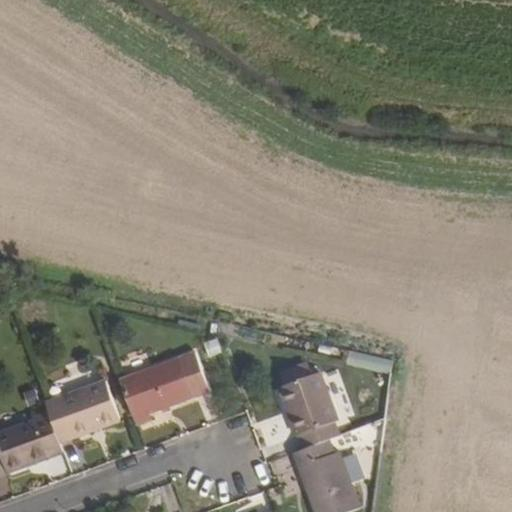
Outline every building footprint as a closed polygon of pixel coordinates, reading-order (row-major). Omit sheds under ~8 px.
[(223,324),(222,334),(259,339),(260,329),(223,324)] [(195,352),(120,379),(137,427),(153,421),(151,414),(211,393),(195,352)] [(320,373),(280,388),(304,450),(330,440),(341,436),(335,422),(339,420),(320,373)] [(106,381),(45,404),(47,409),(60,444),(122,422),(106,381)] [(47,409),(31,415),(33,422),(0,434),(0,454),(7,474),(64,454),(60,444),(47,409)] [(304,450),(294,454),(300,470),(307,467),(313,486),(307,488),(315,511),(347,511),(361,507),(341,453),(336,455),(330,440),(304,450)] [(307,467),(300,470),(307,488),(313,486),(307,467)]
